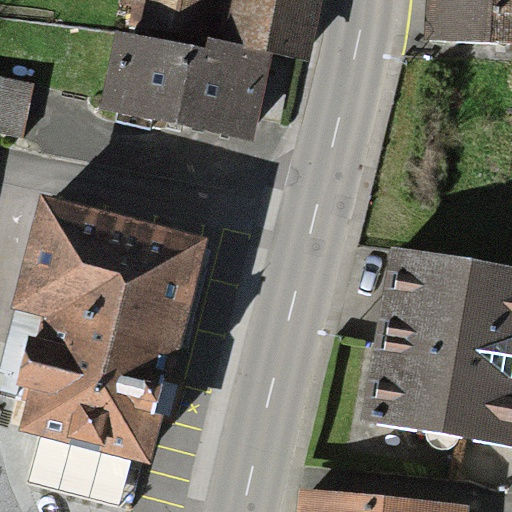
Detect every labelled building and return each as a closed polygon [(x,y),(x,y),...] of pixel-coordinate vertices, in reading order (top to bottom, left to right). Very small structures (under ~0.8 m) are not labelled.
[(119,0),(115,26),(188,39),(195,0),(119,0)] [(304,0),(230,0),(220,57),(292,70),(304,0)] [(511,0),(429,0),(427,48),(511,52),(511,0)] [(20,57),(0,51),(0,108),(6,110),(20,57)] [(249,85),(108,54),(91,128),(233,159),(249,85)] [(511,232),(364,211),(341,368),(491,390),(511,249),(511,232)] [(38,350),(11,454),(132,485),(187,268),(43,232),(15,344),(38,350)] [(446,511),(452,456),(271,437),(263,511),(446,511)]
